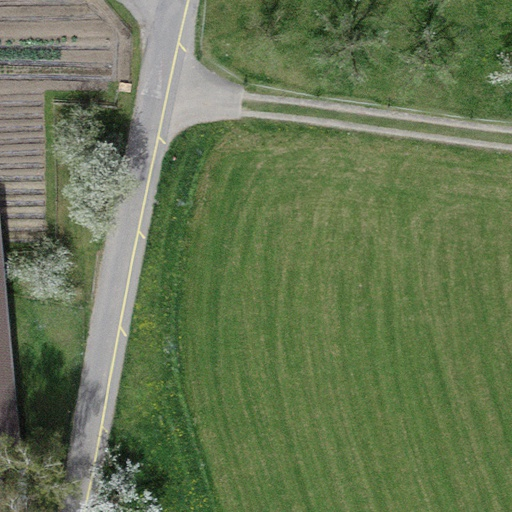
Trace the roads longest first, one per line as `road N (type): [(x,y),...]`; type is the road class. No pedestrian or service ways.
road 1 (unclassified): [(72,511),(160,89),(168,0)]
road 2 (track): [(160,89),(511,125)]
